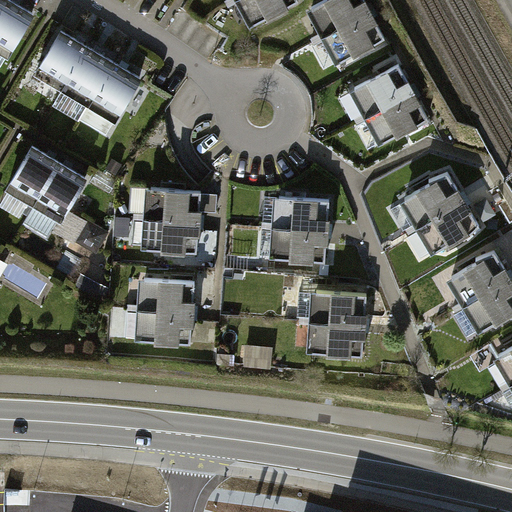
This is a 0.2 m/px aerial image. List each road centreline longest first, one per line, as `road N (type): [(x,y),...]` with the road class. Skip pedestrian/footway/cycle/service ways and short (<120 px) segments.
road 1 (primary): [(191,434),(511,489)]
road 2 (primary): [(0,419),(191,434)]
road 3 (residential): [(93,0),(233,91)]
